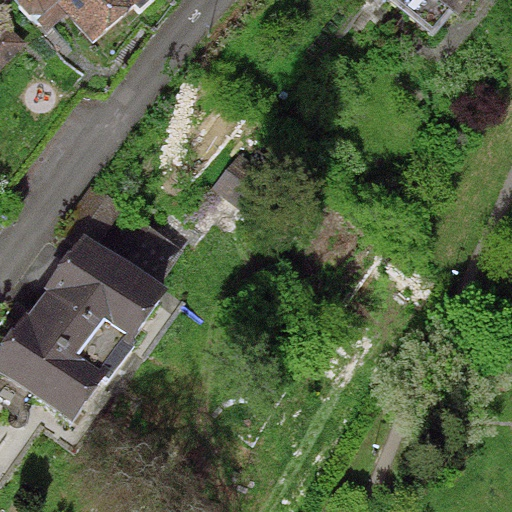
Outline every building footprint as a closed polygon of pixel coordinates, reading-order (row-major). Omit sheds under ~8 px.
[(17,0),(29,13),(43,12),(56,0),(57,0),(93,39),(133,2),(138,8),(147,0),(17,0)] [(388,0),(433,36),(453,10),(459,14),(470,0),(388,0)] [(0,183),(10,192),(83,98),(36,61),(0,107),(0,183)] [(239,153),(211,189),(239,211),(267,176),(239,153)] [(85,231),(98,239),(122,205),(91,184),(61,227),(79,239),(85,231)] [(184,247),(122,205),(98,239),(160,282),(184,247)] [(98,239),(85,231),(79,239),(0,351),(0,370),(4,373),(31,392),(73,422),(105,376),(110,379),(134,346),(130,343),(168,289),(160,282),(98,239)] [(31,392),(4,373),(0,378),(0,403),(16,414),(31,392)]
